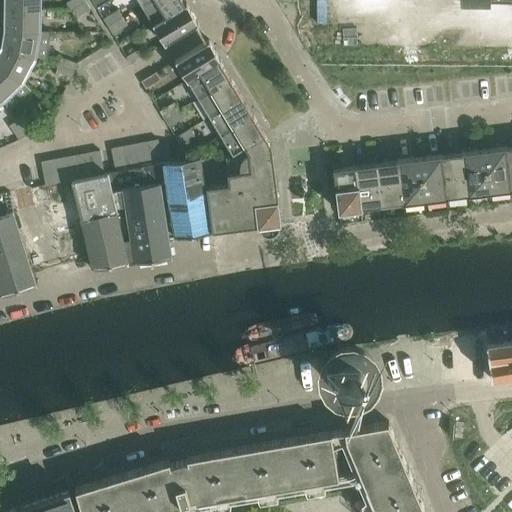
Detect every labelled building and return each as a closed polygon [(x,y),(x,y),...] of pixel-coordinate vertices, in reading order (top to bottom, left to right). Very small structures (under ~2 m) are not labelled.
[(4,0),(4,9),(42,10),(41,0),(4,0)] [(70,0),(67,3),(71,10),(86,1),(85,0),(70,0)] [(185,3),(183,0),(151,0),(142,5),(153,23),(153,24),(187,3),(187,2),(185,3)] [(493,0),(484,0),(485,11),(493,11),(493,0)] [(86,1),(71,10),(76,18),(91,9),(86,1)] [(187,3),(153,24),(154,25),(164,41),(164,42),(165,44),(167,42),(197,24),(199,23),(198,21),(197,21),(188,5),(187,3)] [(4,30),(41,31),(42,10),(4,9),(4,30)] [(104,18),(108,26),(123,17),(118,10),(104,18)] [(123,17),(108,26),(113,34),(128,25),(123,17)] [(329,25),(302,25),(319,67),(340,67),(341,25),(341,17),(329,17),(329,25)] [(349,25),(341,25),(340,67),(361,68),(361,18),(349,17),(349,25)] [(373,18),(361,18),(361,68),(381,68),(382,26),(373,26),(373,18)] [(391,26),(382,26),(381,68),(402,68),(402,18),(391,18),(391,26)] [(414,18),(402,18),(402,68),(422,68),(422,64),(423,26),(414,26),(414,18)] [(432,26),(423,26),(422,64),(443,64),(443,19),(432,18),(432,26)] [(455,19),(443,19),(443,64),(463,64),(463,27),(455,27),(455,19)] [(472,27),(463,27),(463,64),(483,65),(484,23),(484,19),(472,19),(472,27)] [(505,23),(484,23),(483,65),(483,67),(505,67),(505,23)] [(1,46),(37,58),(46,62),(51,32),(41,31),(4,30),(1,46)] [(186,79),(187,80),(221,59),(220,58),(209,39),(207,41),(177,59),(175,60),(176,62),(177,62),(187,78),(186,79)] [(1,46),(0,48),(0,64),(24,83),(37,58),(1,46)] [(127,56),(131,64),(146,55),(141,47),(127,56)] [(58,66),(74,71),(77,63),(61,57),(58,66)] [(188,81),(199,98),(232,78),(221,60),(222,60),(221,59),(187,80),(188,81)] [(0,96),(4,102),(10,110),(32,89),(24,83),(0,64),(0,96)] [(74,71),(58,66),(55,74),(71,80),(74,71)] [(141,81),(146,88),(161,79),(156,72),(141,81)] [(199,98),(210,116),(243,96),(232,78),(199,98)] [(243,96),(210,116),(221,135),(253,115),(243,96)] [(160,111),(164,119),(179,110),(174,102),(160,111)] [(179,110),(164,119),(169,126),(184,117),(179,110)] [(17,120),(27,135),(34,129),(24,115),(17,120)] [(265,134),(253,115),(221,135),(232,153),(232,154),(265,134)] [(27,135),(17,120),(10,126),(19,140),(27,135)] [(176,137),(180,145),(195,136),(190,128),(176,137)] [(205,187),(212,230),(212,231),(257,225),(257,226),(258,226),(259,228),(260,230),(261,232),(262,234),(264,235),(266,236),(268,236),(271,236),(273,235),(275,234),(276,233),(278,232),(279,230),(280,228),(280,226),(280,224),(281,223),(271,145),(265,134),(232,154),(232,153),(226,157),(228,184),(205,187)] [(147,141),(151,164),(172,160),(169,144),(160,145),(158,139),(147,141)] [(135,143),(139,167),(151,164),(147,141),(135,143)] [(139,167),(135,143),(123,146),(128,169),(139,167)] [(112,148),(116,171),(128,169),(123,146),(112,148)] [(484,149),(489,192),(511,189),(511,188),(506,147),(507,147),(507,146),(484,149)] [(468,193),(466,194),(467,194),(489,192),(484,149),(461,152),(461,153),(463,152),(468,193)] [(88,152),(93,175),(105,173),(100,150),(88,152)] [(77,155),(81,178),(93,175),(88,152),(77,155)] [(461,153),(443,155),(441,155),(446,196),(448,196),(466,194),(468,193),(463,152),(461,153)] [(420,157),(425,200),(448,197),(448,196),(446,196),(441,155),(443,155),(442,154),(420,157)] [(81,178),(77,155),(65,157),(69,180),(81,178)] [(165,162),(151,164),(139,167),(128,169),(116,171),(108,173),(72,180),(93,269),(96,268),(96,267),(126,261),(126,263),(129,262),(136,262),(140,261),(139,260),(169,256),(169,257),(172,256),(169,237),(160,182),(168,181),(176,235),(210,230),(210,231),(212,230),(205,187),(201,156),(165,162)] [(53,159),(57,182),(69,180),(65,157),(53,159)] [(397,160),(398,160),(403,202),(402,202),(402,203),(425,200),(420,157),(397,160)] [(57,182),(53,159),(41,161),(46,185),(57,182)] [(377,163),(382,204),(402,202),(403,202),(398,160),(397,160),(377,163)] [(377,163),(356,166),(361,207),(362,207),(382,204),(377,163)] [(361,207),(356,166),(333,168),(338,211),(362,208),(362,207),(361,207)] [(0,216),(0,291),(1,294),(1,295),(3,294),(3,293),(34,285),(36,284),(13,213),(0,216)] [(354,341),(350,321),(230,348),(234,368),(354,341)] [(511,341),(486,345),(487,354),(491,377),(491,379),(511,376),(511,341)] [(348,396),(351,396),(355,395),(359,394),(363,392),(367,390),(370,387),(372,383),(374,379),(375,375),(375,371),(375,367),(373,363),(372,359),(369,355),(366,352),(363,350),(359,348),(355,347),(351,346),(347,346),(343,347),(339,349),(336,351),(333,353),(331,355),(329,358),(327,361),(326,364),(325,368),(325,371),(325,374),(326,378),(327,381),(329,384),(331,386),(333,389),(335,391),(338,393),(341,394),(345,395),(348,396)] [(181,461),(171,464),(169,459),(146,466),(146,467),(145,467),(123,473),(123,474),(122,474),(100,480),(100,481),(99,481),(75,488),(82,511),(172,511),(183,509),(210,504),(213,509),(230,506),(231,501),(257,496),(260,501),(278,498),(278,492),(305,488),(307,493),(325,490),(326,484),(357,479),(365,499),(361,503),(364,511),(426,511),(417,490),(416,489),(417,488),(408,467),(407,468),(407,466),(408,466),(399,445),(398,446),(398,444),(389,421),(344,429),(345,430),(331,432),(331,431),(307,435),(307,436),(306,436),(306,435),(283,439),(284,440),(282,440),(260,443),(260,444),(258,444),(236,447),(236,448),(235,448),(212,452),(211,453),(211,452),(187,456),(187,460),(181,461)] [(76,511),(69,490),(2,511),(76,511)]
